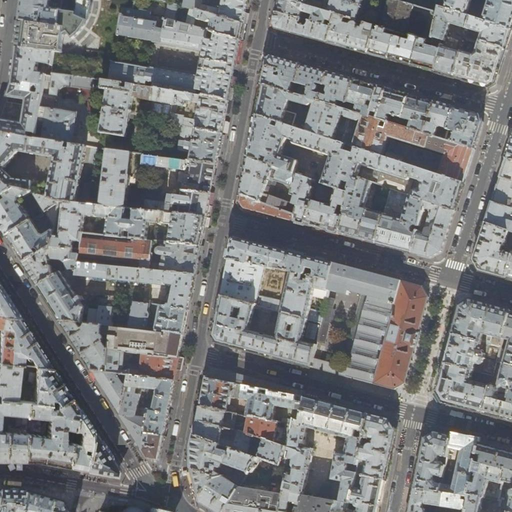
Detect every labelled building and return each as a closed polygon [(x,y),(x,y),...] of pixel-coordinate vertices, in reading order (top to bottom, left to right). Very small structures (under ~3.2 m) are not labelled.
[(61,10),(59,25),(45,24),(41,23),(20,21),(19,28),(18,37),(17,48),(20,48),(55,52),(54,65),(53,74),(74,77),(102,80),(110,82),(113,62),(93,59),(89,60),(86,60),(82,59),(79,57),(69,66),(60,53),(62,53),(64,34),(68,32),(69,31),(72,33),(75,29),(77,26),(81,20),(83,15),(86,4),(86,0),(158,0),(168,3),(168,0),(62,0),(62,1),(61,10)] [(62,1),(62,0),(22,0),(23,2),(20,21),(41,23),(42,17),(45,18),(45,24),(59,25),(61,10),(54,9),(55,0),(62,1)] [(186,0),(185,7),(191,9),(186,25),(240,40),(242,32),(243,23),(246,10),(247,0),(186,0)] [(320,10),(286,0),(278,0),(278,4),(276,13),(307,21),(310,22),(333,28),(336,15),(330,13),(320,10)] [(307,0),(286,0),(320,10),(323,3),(314,0),(311,2),(307,1),(307,0)] [(363,0),(333,0),(330,13),(336,15),(346,18),(352,20),(354,20),(357,21),(363,0)] [(391,0),(388,0),(381,28),(391,31),(397,33),(400,34),(405,35),(412,9),(420,12),(419,18),(428,20),(423,41),(432,43),(438,14),(391,0)] [(441,0),(440,8),(448,10),(457,13),(467,16),(471,0),(441,0)] [(511,0),(489,0),(483,21),(511,30),(511,0)] [(178,5),(168,3),(165,19),(133,10),(123,8),(118,37),(119,37),(119,35),(153,41),(153,42),(204,52),(199,77),(148,68),(115,62),(115,61),(114,61),(113,62),(110,82),(123,84),(125,84),(145,88),(147,82),(154,83),(153,89),(154,89),(196,95),(197,90),(205,91),(204,97),(229,100),(235,68),(240,40),(186,25),(175,22),(178,5)] [(446,15),(448,10),(440,8),(438,14),(432,43),(443,47),(436,73),(443,75),(455,78),(462,52),(456,50),(457,44),(445,41),(450,24),(468,30),(471,18),(467,16),(457,13),(456,18),(452,17),(453,14),(451,13),(450,16),(446,15)] [(307,21),(276,13),(275,21),(274,24),(277,29),(309,38),(329,43),(333,28),(310,22),(308,27),(300,25),(300,23),(306,24),(307,21)] [(344,24),(346,18),(336,15),(333,28),(329,43),(348,49),(369,54),(376,27),(369,25),(366,24),(365,29),(360,28),(360,27),(359,25),(358,24),(355,23),(353,24),(354,20),(352,20),(351,25),(344,24)] [(511,30),(483,21),(471,18),(468,30),(466,37),(507,50),(510,39),(511,33),(511,30)] [(381,28),(376,27),(369,54),(379,57),(389,60),(395,38),(389,36),(391,31),(381,28)] [(399,39),(400,34),(397,33),(395,38),(389,60),(401,63),(412,66),(420,40),(410,37),(409,41),(399,39)] [(502,64),(507,50),(466,37),(466,39),(480,44),(477,53),(474,55),(462,52),(455,78),(472,83),(490,88),(496,84),(502,64)] [(423,41),(420,40),(412,66),(422,69),(436,73),(443,47),(432,43),(423,41)] [(39,63),(54,65),(55,52),(20,48),(17,48),(14,72),(13,84),(1,117),(0,120),(0,132),(36,138),(43,94),(44,85),(46,75),(37,74),(39,63)] [(325,85),(329,71),(317,68),(293,61),(272,56),(268,58),(266,69),(263,85),(291,94),(294,82),(302,84),(299,96),(320,102),(322,94),(316,92),(316,91),(317,91),(319,90),(320,89),(320,88),(320,86),(319,86),(318,84),(318,83),(325,85)] [(341,75),(329,71),(325,85),(329,86),(328,91),(328,92),(329,93),(329,96),(322,94),(320,102),(339,108),(340,106),(338,106),(339,101),(348,103),(355,79),(341,75)] [(53,76),(46,75),(44,85),(50,86),(49,95),(43,94),(36,138),(72,144),(73,141),(77,113),(55,109),(58,91),(64,86),(67,86),(66,91),(91,95),(93,81),(75,79),(74,87),(72,87),(74,77),(53,74),(53,76)] [(365,82),(355,79),(348,103),(346,110),(349,111),(351,103),(359,105),(357,113),(359,114),(364,116),(371,118),(374,105),(370,104),(370,101),(375,102),(380,86),(365,82)] [(123,84),(110,82),(102,80),(101,89),(107,90),(100,133),(125,137),(132,98),(152,101),(154,89),(153,89),(145,88),(125,84),(124,89),(122,89),(123,84)] [(299,96),(291,94),(263,85),(260,98),(257,115),(295,128),(296,125),(293,124),(297,114),(287,111),(288,108),(291,106),(292,103),(290,103),(291,100),(308,106),(312,104),(312,103),(315,104),(307,132),(334,141),(349,146),(359,114),(357,113),(349,111),(346,110),(339,108),(320,102),(299,96)] [(383,87),(380,86),(375,102),(374,105),(371,118),(379,120),(388,88),(383,87)] [(397,90),(388,88),(379,120),(383,122),(389,123),(401,127),(402,124),(404,118),(411,94),(397,90)] [(196,95),(154,89),(152,101),(148,118),(155,120),(181,125),(222,133),(226,116),(229,100),(204,97),(196,95)] [(420,97),(411,94),(404,118),(414,121),(411,130),(426,134),(429,123),(424,121),(425,117),(430,118),(435,101),(420,97)] [(444,104),(435,101),(430,118),(435,120),(434,124),(429,123),(426,134),(436,138),(439,128),(442,126),(442,127),(442,129),(446,130),(446,132),(449,133),(449,130),(455,107),(444,104)] [(469,111),(455,107),(449,130),(456,132),(454,143),(475,149),(480,133),(484,122),(481,114),(469,111)] [(307,132),(295,128),(257,115),(253,135),(249,157),(295,173),(299,163),(298,161),(282,155),(287,142),(331,156),(322,183),(337,188),(349,193),(350,189),(359,190),(362,178),(373,182),(377,184),(386,158),(383,157),(354,147),(349,146),(334,141),(307,132)] [(379,120),(371,118),(364,116),(354,147),(383,157),(389,138),(446,155),(439,175),(464,183),(471,163),(475,149),(454,143),(449,141),(447,141),(436,138),(426,134),(411,130),(408,129),(401,127),(389,123),(387,129),(382,127),(383,122),(379,120)] [(177,151),(191,153),(190,160),(216,164),(219,148),(222,133),(181,125),(177,151)] [(87,147),(72,144),(36,138),(0,132),(0,197),(15,188),(30,193),(34,194),(60,202),(64,202),(89,205),(92,185),(85,184),(83,197),(78,197),(87,147)] [(89,161),(96,162),(98,149),(91,147),(89,161)] [(105,182),(102,206),(126,209),(129,185),(130,185),(131,177),(130,176),(133,153),(108,150),(106,174),(104,174),(103,181),(105,182)] [(214,178),(216,164),(190,160),(144,155),(143,165),(185,171),(184,173),(179,172),(178,182),(183,183),(182,196),(168,194),(167,204),(147,201),(145,211),(206,217),(209,205),(214,178)] [(297,174),(295,173),(249,157),(245,174),(240,202),(244,208),(255,211),(296,222),(298,215),(285,210),(288,202),(269,195),(271,188),(267,186),(269,180),(274,181),(274,180),(290,185),(293,185),(297,174)] [(464,183),(439,175),(386,158),(377,184),(391,189),(426,201),(455,212),(459,201),(464,183)] [(511,232),(511,160),(506,159),(497,188),(486,223),(510,231),(511,232)] [(305,177),(297,174),(292,195),(297,196),(295,205),(300,205),(298,215),(296,222),(315,227),(341,234),(344,216),(338,215),(341,205),(346,206),(349,193),(337,188),(333,205),(311,199),(316,181),(312,179),(305,177)] [(366,208),(373,182),(362,178),(359,190),(350,189),(349,193),(346,206),(345,212),(350,214),(349,218),(344,216),(341,234),(358,239),(377,243),(385,214),(366,208)] [(21,200),(30,193),(15,188),(0,197),(0,225),(7,236),(32,220),(21,203),(24,204),(25,200),(21,200)] [(420,226),(426,201),(391,189),(385,214),(377,243),(393,248),(413,253),(418,233),(414,232),(413,230),(414,226),(416,224),(420,226)] [(59,203),(60,202),(34,194),(45,212),(59,203)] [(449,230),(455,212),(426,201),(420,226),(418,233),(413,253),(425,256),(431,258),(442,252),(449,230)] [(45,212),(54,226),(54,230),(42,237),(32,220),(7,236),(16,250),(25,264),(51,247),(73,251),(74,244),(81,245),(83,234),(84,234),(85,216),(97,217),(98,206),(89,205),(64,202),(62,217),(57,217),(59,203),(45,212)] [(149,223),(173,225),(170,243),(201,246),(203,232),(206,217),(145,211),(126,209),(102,206),(98,206),(97,217),(109,218),(108,236),(123,238),(124,231),(132,232),(131,239),(147,240),(149,223)] [(36,218),(39,222),(47,217),(44,212),(36,218)] [(510,231),(486,223),(480,241),(474,260),(480,271),(493,274),(507,278),(511,260),(511,253),(502,251),(503,246),(505,247),(510,231)] [(154,233),(154,241),(165,242),(166,234),(154,233)] [(108,236),(84,234),(83,234),(81,245),(80,252),(79,258),(79,262),(158,271),(158,264),(151,264),(152,249),(158,249),(157,251),(157,253),(158,254),(159,255),(164,256),(161,271),(195,275),(198,260),(201,246),(170,243),(165,242),(154,241),(147,240),(131,239),(123,238),(108,236)] [(232,242),(229,260),(249,264),(251,256),(257,258),(255,265),(265,267),(273,269),(274,268),(291,272),(300,273),(304,274),(306,272),(307,268),(316,270),(315,277),(331,280),(334,263),(285,250),(239,237),(232,242)] [(74,251),(73,251),(51,247),(25,264),(32,276),(39,287),(57,275),(53,273),(52,266),(51,266),(48,269),(45,265),(50,261),(50,262),(51,262),(51,261),(63,261),(66,262),(67,271),(72,269),(77,271),(79,262),(79,258),(73,256),(74,251)] [(255,265),(249,264),(229,260),(225,277),(222,296),(268,308),(282,312),(321,323),(324,312),(310,309),(312,299),(326,302),(327,298),(329,289),(331,280),(315,277),(309,275),(308,281),(298,279),(300,273),(291,272),(284,302),(258,296),(265,267),(255,265)] [(130,329),(148,331),(149,327),(157,328),(156,332),(184,335),(190,304),(195,275),(161,271),(158,271),(79,262),(77,271),(72,269),(67,271),(61,272),(57,275),(39,287),(52,306),(62,322),(83,324),(84,308),(80,301),(83,299),(81,297),(78,299),(63,275),(166,285),(166,284),(174,285),(170,307),(163,305),(133,301),(130,329)] [(351,267),(334,263),(331,280),(329,289),(348,294),(349,291),(368,296),(349,368),(314,359),(312,367),(372,383),(389,388),(395,389),(406,383),(413,355),(417,342),(429,297),(423,287),(413,284),(351,267)] [(6,295),(0,285),(0,314),(20,317),(6,295)] [(261,333),(250,330),(255,308),(259,309),(259,311),(267,313),(268,308),(222,296),(219,310),(214,336),(218,342),(265,355),(312,367),(314,359),(318,340),(321,323),(282,312),(277,337),(270,335),(261,332),(261,333)] [(457,317),(453,334),(468,338),(469,334),(472,331),(475,332),(473,340),(485,343),(485,341),(482,340),(484,336),(486,337),(486,335),(490,336),(488,344),(501,347),(504,339),(511,310),(491,305),(471,300),(460,306),(457,317)] [(88,324),(112,327),(113,327),(116,308),(99,306),(99,310),(89,310),(88,324)] [(511,310),(504,339),(510,341),(508,350),(501,348),(497,362),(511,366),(511,310)] [(32,335),(20,317),(0,314),(0,327),(0,328),(0,332),(0,361),(19,363),(21,363),(22,356),(24,359),(24,364),(37,365),(52,367),(32,335)] [(88,324),(83,324),(62,322),(82,353),(94,371),(107,373),(110,350),(112,327),(88,324)] [(130,329),(113,327),(112,327),(110,350),(179,357),(182,346),(184,335),(156,332),(148,331),(130,329)] [(485,343),(473,340),(468,338),(453,334),(449,348),(445,363),(493,376),(497,362),(501,348),(501,347),(488,344),(485,343)] [(179,357),(110,350),(107,373),(122,375),(124,375),(130,376),(175,381),(178,366),(179,357)] [(0,361),(0,398),(15,400),(19,363),(0,361)] [(511,366),(497,362),(493,376),(484,413),(501,418),(511,420),(511,366)] [(484,413),(493,376),(445,363),(441,377),(437,392),(444,403),(464,408),(484,413)] [(59,377),(52,367),(37,365),(36,373),(30,372),(29,380),(35,381),(32,402),(49,404),(52,404),(57,405),(71,396),(59,377)] [(122,375),(107,373),(94,371),(107,393),(122,415),(128,386),(124,384),(120,378),(122,375)] [(205,381),(262,390),(270,391),(304,397),(304,396),(225,375),(211,372),(208,375),(206,377),(205,381)] [(170,408),(175,381),(130,376),(129,380),(128,386),(122,415),(129,426),(144,449),(147,434),(164,436),(170,408)] [(261,394),(262,390),(205,381),(203,392),(200,407),(236,414),(237,408),(235,408),(234,406),(228,405),(230,396),(251,400),(248,416),(273,421),(276,405),(297,409),(299,402),(304,403),(304,397),(270,391),(269,395),(261,394)] [(32,402),(28,402),(27,416),(49,418),(47,436),(26,434),(24,460),(35,461),(48,463),(69,467),(71,451),(69,451),(72,434),(66,433),(65,442),(63,441),(63,426),(73,429),(78,407),(74,401),(71,396),(57,405),(52,404),(52,409),(49,409),(49,404),(32,402)] [(356,437),(357,431),(365,432),(369,414),(337,405),(304,396),(304,397),(304,403),(299,402),(297,409),(297,412),(301,413),(300,422),(295,422),(295,425),(290,448),(287,468),(290,469),(284,495),(280,511),(348,511),(356,474),(363,438),(356,437)] [(28,402),(15,400),(0,398),(0,460),(6,460),(24,460),(26,434),(27,416),(28,402)] [(78,407),(73,429),(72,434),(69,451),(71,451),(69,467),(77,468),(85,469),(93,431),(88,422),(78,407)] [(248,416),(236,414),(200,407),(198,415),(197,421),(214,424),(223,426),(223,427),(234,429),(234,425),(240,426),(245,423),(248,423),(246,433),(274,442),(278,422),(273,421),(248,416)] [(363,438),(356,474),(386,480),(393,447),(397,430),(390,419),(379,416),(369,414),(365,432),(363,438)] [(223,427),(223,426),(214,424),(197,421),(196,428),(194,435),(224,446),(232,448),(248,454),(250,446),(260,454),(259,458),(287,468),(290,448),(281,445),(274,442),(246,433),(239,430),(234,429),(223,427)] [(290,448),(295,425),(286,423),(281,445),(290,448)] [(93,431),(85,469),(98,472),(115,475),(116,467),(107,452),(93,431)] [(447,457),(449,448),(452,436),(451,436),(444,433),(436,431),(425,438),(421,459),(415,489),(440,492),(442,484),(438,483),(434,480),(435,476),(437,478),(440,478),(439,481),(442,482),(447,461),(444,460),(444,464),(443,462),(442,462),(439,461),(440,455),(447,457)] [(440,492),(415,489),(409,511),(466,511),(469,501),(468,497),(469,496),(476,459),(472,458),(473,453),(477,453),(480,443),(481,437),(471,436),(470,442),(465,441),(461,440),(462,434),(453,432),(452,436),(449,448),(462,450),(454,486),(442,484),(440,492)] [(162,449),(164,436),(147,434),(144,449),(146,453),(149,458),(160,460),(162,449)] [(224,446),(194,435),(193,446),(192,470),(197,488),(201,503),(209,507),(216,511),(225,511),(241,487),(259,458),(248,454),(232,448),(230,452),(223,450),(224,446)] [(480,443),(477,453),(476,459),(469,496),(483,498),(499,501),(485,498),(489,480),(503,484),(504,481),(507,468),(511,469),(511,451),(506,450),(480,443)] [(511,511),(511,469),(507,468),(504,481),(511,483),(511,492),(511,494),(511,498),(508,511),(500,511),(497,511),(496,511),(511,511)] [(379,511),(381,504),(386,480),(356,474),(348,511),(379,511)] [(280,511),(284,495),(241,487),(225,511),(280,511)] [(3,492),(0,491),(0,511),(20,511),(23,492),(16,492),(3,492)] [(44,499),(23,492),(20,511),(64,511),(60,503),(44,499)] [(480,511),(483,498),(469,496),(468,497),(469,501),(466,511),(480,511)]
